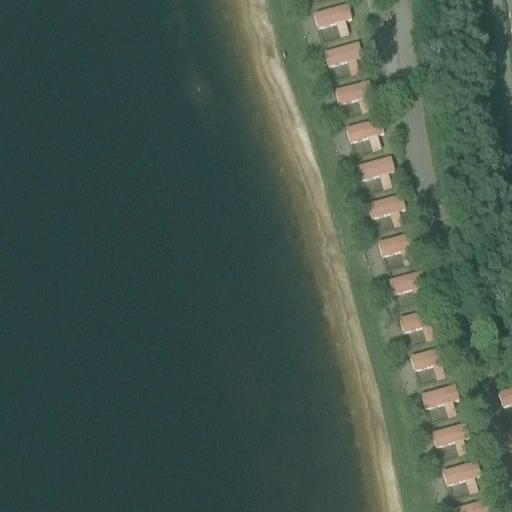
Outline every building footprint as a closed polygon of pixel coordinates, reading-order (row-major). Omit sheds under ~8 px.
[(343,9),(312,15),(315,32),(335,28),(338,41),(349,39),(343,9)] [(349,78),(363,75),(357,47),(323,54),(326,70),(346,66),(349,78)] [(381,154),(377,140),(381,139),(378,123),(344,130),(348,147),(368,142),(371,156),(381,154)] [(381,194),(395,191),(389,161),(354,169),(358,186),(378,181),(381,194)] [(364,208),(370,224),(395,216),(389,200),(364,208)] [(376,246),(381,261),(404,254),(399,238),(376,246)] [(388,283),(391,299),(411,294),(407,278),(388,283)] [(415,315),(397,322),(403,338),(421,331),(415,315)] [(409,360),(413,375),(437,369),(433,353),(409,360)] [(501,411),(511,407),(511,390),(497,395),(501,411)] [(422,413),(443,409),(446,422),(454,420),(448,391),(419,396),(422,413)] [(434,452),(453,447),(456,458),(466,456),(458,427),(429,436),(434,452)] [(468,497),(477,495),(471,467),(440,472),(443,489),(466,485),(468,497)]
